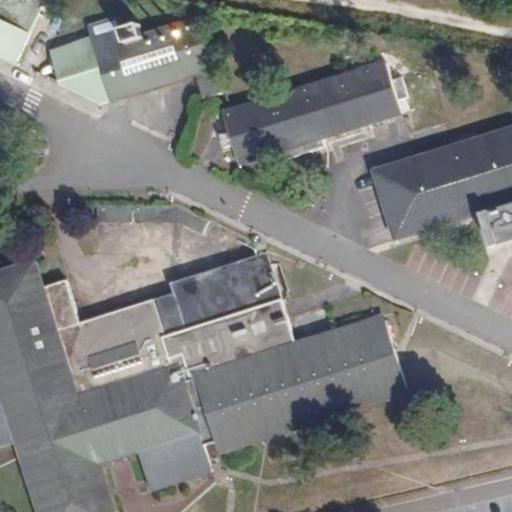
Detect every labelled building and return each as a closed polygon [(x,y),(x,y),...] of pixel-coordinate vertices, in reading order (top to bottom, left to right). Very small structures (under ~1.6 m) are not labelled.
[(29,0),(0,0),(0,20),(28,34),(41,5),(29,0)] [(201,102),(226,93),(200,17),(144,37),(137,24),(118,31),(113,18),(86,26),(90,38),(111,102),(193,76),(201,102)] [(28,34),(0,20),(0,58),(15,65),(28,34)] [(111,102),(90,38),(49,52),(62,86),(102,105),(111,102)] [(280,151),(355,126),(399,112),(383,63),(221,115),(239,164),(280,151)] [(358,140),(355,126),(280,151),(284,163),(358,140)] [(507,218),(511,216),(511,130),(473,141),(471,135),(452,140),(452,148),(374,171),(395,239),(482,214),(487,223),(507,218)] [(96,225),(177,222),(177,205),(98,207),(96,225)] [(223,452),(411,391),(386,317),(297,346),(266,252),(172,283),(175,293),(83,325),(67,281),(46,289),(35,263),(0,273),(0,384),(4,398),(0,399),(0,449),(19,442),(41,511),(114,511),(100,464),(141,452),(154,491),(212,472),(205,448),(219,439),(223,452)]
